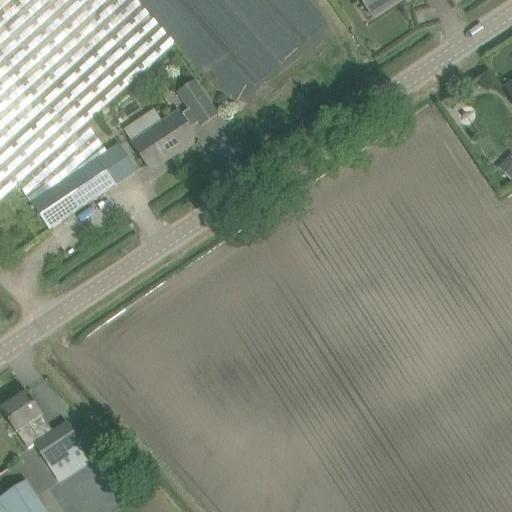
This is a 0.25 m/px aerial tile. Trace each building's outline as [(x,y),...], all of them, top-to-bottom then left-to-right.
[(108,153),(88,126),(178,46),(136,0),(0,0),(0,203),(20,185),(50,230),(117,186),(99,159),(108,153)] [(362,0),(374,18),(402,0),(362,0)] [(201,81),(179,93),(200,131),(222,119),(201,81)] [(181,113),(134,144),(152,172),(199,140),(181,113)] [(511,153),(498,167),(511,180),(511,179),(511,153)] [(2,410),(8,418),(27,449),(35,443),(49,464),(83,442),(69,421),(54,432),(28,393),(2,410)] [(46,511),(26,481),(0,498),(0,503),(5,511),(46,511)]
